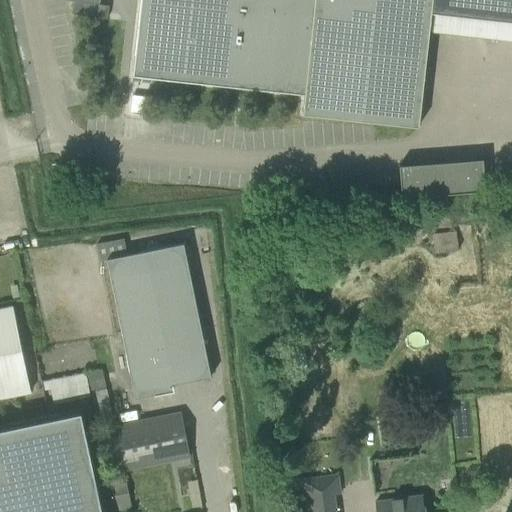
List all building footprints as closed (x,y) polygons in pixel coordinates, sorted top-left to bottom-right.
[(67,0),(73,1),(71,13),(107,18),(109,6),(99,4),(99,0),(67,0)] [(511,0),(140,0),(132,76),(152,78),(304,94),(300,115),(417,127),(430,13),(486,19),(511,21),(511,0)] [(489,189),(488,158),(404,162),(406,193),(489,189)] [(155,394),(154,388),(210,377),(183,243),(106,259),(135,398),(155,394)] [(0,399),(30,394),(12,307),(0,309),(0,399)] [(87,372),(98,423),(113,420),(102,368),(87,372)] [(0,511),(101,511),(81,413),(83,413),(82,411),(0,428),(0,511)] [(110,430),(118,469),(168,458),(160,420),(110,430)] [(335,511),(334,495),(339,494),(337,475),(300,480),(303,511),(335,511)] [(125,502),(128,502),(125,484),(121,484),(120,479),(110,481),(116,509),(126,507),(125,502)] [(374,502),(375,511),(424,511),(422,496),(374,502)]
